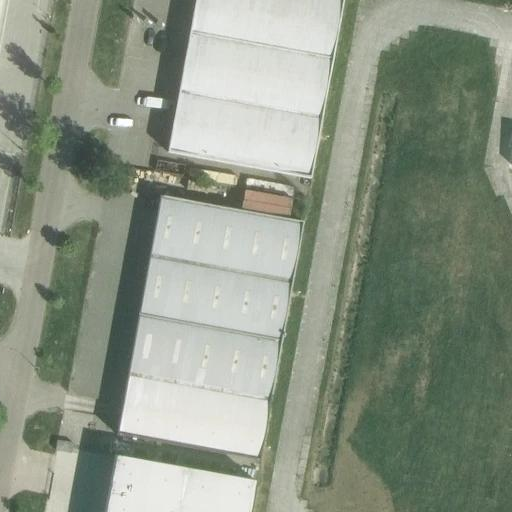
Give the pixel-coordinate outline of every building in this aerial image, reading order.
[(195,0),(189,34),(333,60),(343,0),(195,0)] [(311,179),(333,60),(189,34),(167,153),(311,179)] [(159,197),(138,316),(281,342),(303,223),(159,197)] [(281,342),(138,316),(116,435),(259,461),(281,342)] [(55,451),(57,451),(71,454),(73,444),(59,442),(57,441),(56,444),(55,451)] [(250,511),(256,483),(115,457),(113,457),(113,458),(115,458),(105,511),(250,511)]
